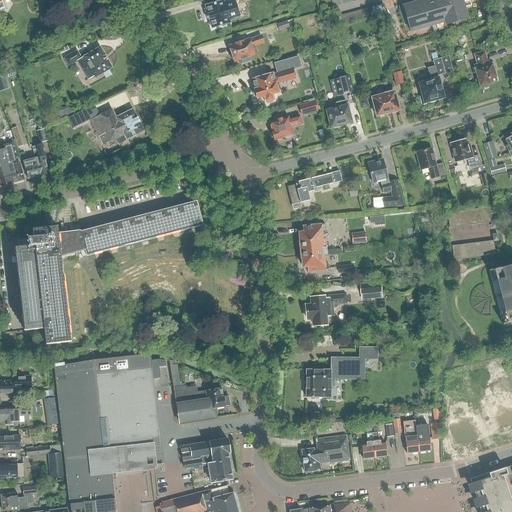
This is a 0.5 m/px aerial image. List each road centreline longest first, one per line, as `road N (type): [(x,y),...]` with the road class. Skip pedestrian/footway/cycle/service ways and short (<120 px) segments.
road 1 (tertiary): [(270,486),(258,451),(262,273),(243,175)]
road 2 (residential): [(243,175),(511,103)]
road 3 (tertiary): [(270,486),(372,482),(511,453)]
road 4 (residential): [(0,209),(230,148)]
road 5 (tertiary): [(230,148),(195,80),(118,0)]
